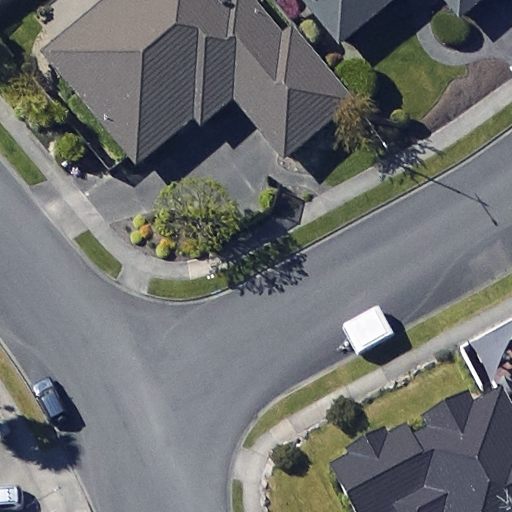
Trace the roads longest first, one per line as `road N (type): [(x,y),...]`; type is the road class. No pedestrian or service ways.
road 1 (residential): [(511,193),(117,423)]
road 2 (residential): [(117,423),(0,243)]
